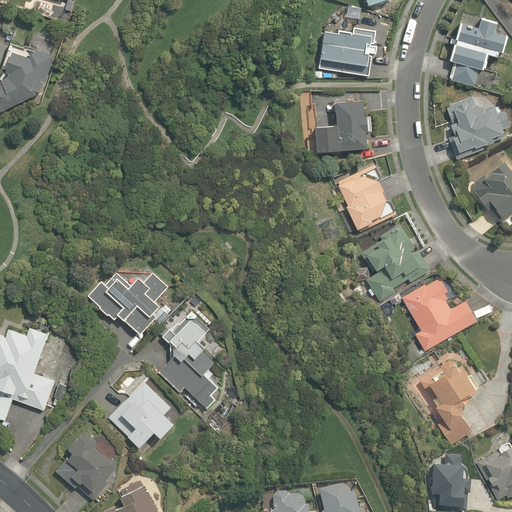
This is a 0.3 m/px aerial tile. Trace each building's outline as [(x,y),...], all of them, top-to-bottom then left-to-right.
[(451,79),(474,85),(478,70),(482,71),(486,54),(497,57),(499,51),(503,52),(507,35),(494,32),(496,22),(480,18),(478,28),(460,24),(451,60),(455,62),(451,79)] [(319,67),(369,75),(372,55),(366,54),(368,42),(373,43),(375,31),(354,27),(353,32),(340,30),(339,34),(325,32),(319,67)] [(54,56),(35,49),(11,43),(1,68),(6,72),(10,73),(8,77),(1,80),(3,84),(0,85),(0,111),(37,95),(38,91),(40,92),(54,56)] [(456,159),(484,148),(483,147),(494,143),(493,140),(506,135),(504,128),(510,126),(505,111),(497,114),(493,105),(484,108),(475,104),(472,96),(450,104),(450,106),(446,108),(456,134),(448,137),(456,159)] [(363,100),(335,102),(337,125),(315,127),(317,151),(367,147),(366,130),(368,130),(367,116),(364,117),(363,100)] [(346,206),(357,229),(394,211),(394,210),(395,210),(389,198),(387,198),(382,190),(383,189),(378,179),(382,177),(374,160),(336,179),(349,205),(346,206)] [(502,221),(511,212),(511,170),(504,161),(491,171),(493,172),(485,178),(483,175),(475,181),(474,190),(489,209),(491,207),(502,221)] [(410,282),(429,269),(399,223),(380,236),(382,240),(361,254),(374,275),(366,280),(380,301),(395,291),(393,288),(407,279),(410,282)] [(353,269),(355,280),(369,277),(367,266),(353,269)] [(140,334),(156,316),(153,313),(160,304),(156,300),(168,286),(152,272),(144,282),(139,277),(131,286),(116,272),(105,284),(101,281),(88,295),(101,306),(99,308),(107,316),(109,314),(115,320),(119,315),(140,334)] [(425,351),(477,320),(465,300),(450,308),(445,300),(448,298),(445,292),(447,291),(439,277),(425,285),(424,284),(402,297),(422,330),(415,334),(425,351)] [(171,357),(159,371),(195,406),(200,401),(207,408),(216,398),(211,393),(218,385),(205,372),(214,362),(203,351),(206,348),(198,341),(206,333),(204,331),(208,326),(191,310),(173,329),(171,328),(164,335),(172,343),(171,357)] [(44,409),(55,380),(34,372),(49,333),(31,327),(28,334),(9,327),(6,336),(0,334),(0,417),(5,420),(13,398),(44,409)] [(451,443),(472,430),(460,411),(463,405),(471,400),(468,395),(478,389),(462,365),(459,367),(455,361),(449,360),(440,365),(441,366),(419,380),(444,419),(438,423),(451,443)] [(172,407),(144,380),(109,418),(141,447),(155,432),(162,438),(175,424),(165,415),(172,407)] [(63,400),(68,386),(59,383),(54,397),(63,400)] [(239,413),(224,402),(208,424),(223,435),(239,413)] [(87,413),(81,420),(85,423),(91,416),(87,413)] [(73,453),(56,473),(93,501),(120,467),(96,448),(96,447),(97,446),(97,445),(97,444),(97,443),(97,442),(97,441),(97,440),(96,439),(95,438),(95,437),(94,436),(93,435),(92,435),(92,434),(91,434),(90,433),(89,433),(88,433),(87,433),(86,433),(85,433),(84,433),(83,433),(82,434),(81,434),(80,435),(79,435),(79,436),(78,437),(77,438),(76,439),(76,440),(68,450),(73,453)] [(475,457),(476,460),(485,481),(489,479),(498,500),(507,496),(508,498),(511,496),(511,446),(499,452),(497,447),(475,457)] [(444,463),(434,462),(432,494),(435,494),(434,506),(464,508),(466,477),(462,477),(463,453),(445,451),(444,463)] [(157,511),(142,480),(119,491),(125,503),(106,511),(157,511)] [(358,511),(353,485),(321,492),(324,511),(358,511)] [(304,493),(275,492),(274,511),(313,511),(313,504),(304,504),(304,493)]
